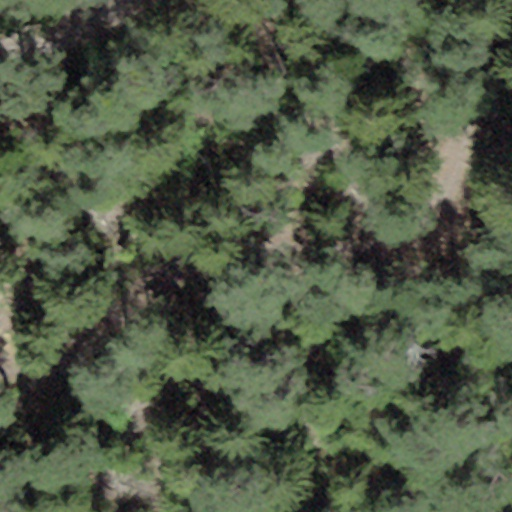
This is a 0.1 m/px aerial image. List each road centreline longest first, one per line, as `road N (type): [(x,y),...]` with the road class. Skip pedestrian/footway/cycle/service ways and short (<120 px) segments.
road 1 (track): [(0,359),(40,361),(195,261),(429,240),(510,0)]
road 2 (track): [(145,0),(113,27),(0,52)]
